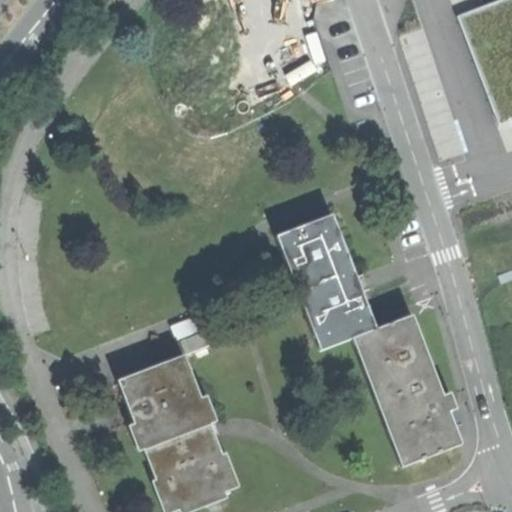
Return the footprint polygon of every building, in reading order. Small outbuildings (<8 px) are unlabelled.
[(498,126),(511,121),(511,0),(502,0),(457,18),(498,126)] [(427,109),(443,159),(467,151),(451,101),(427,109)] [(352,339),(376,330),(354,274),(332,216),(276,237),(320,351),(352,339)] [(352,339),(401,468),(461,445),(449,413),(456,410),(450,394),(443,396),(412,316),(376,330),(352,339)] [(181,341),(186,355),(210,345),(204,332),(181,341)] [(225,454),(222,455),(217,442),(213,432),(210,424),(183,356),(117,382),(125,402),(130,414),(129,414),(132,422),(155,481),(151,482),(162,511),(173,511),(238,487),(225,454)]
